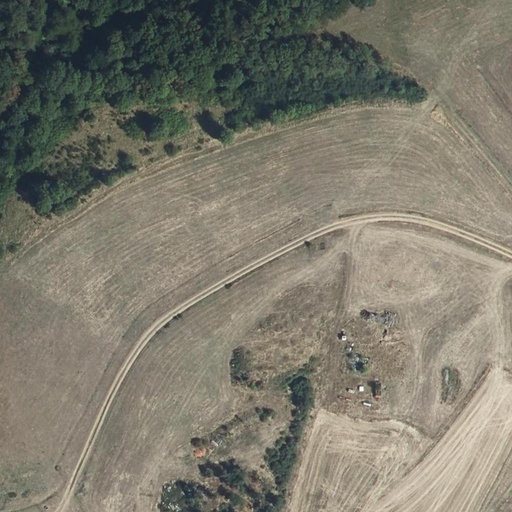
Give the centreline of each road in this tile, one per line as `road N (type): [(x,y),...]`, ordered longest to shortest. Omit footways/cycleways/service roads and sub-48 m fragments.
road 1 (track): [(511,254),(428,222),(384,218),(332,229),(249,266),(143,335),(62,511)]
road 2 (track): [(511,288),(452,313),(428,335),(409,425),(398,432),(370,406)]
